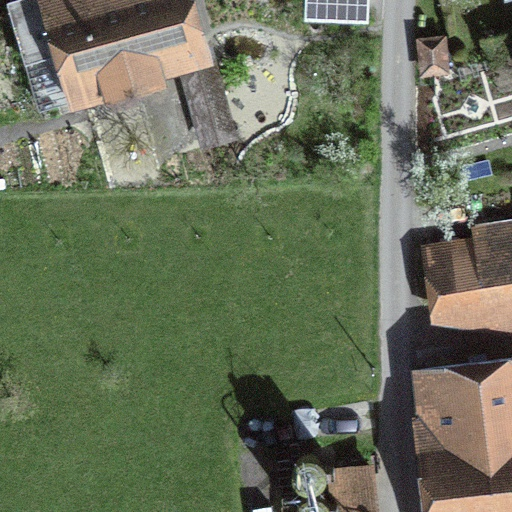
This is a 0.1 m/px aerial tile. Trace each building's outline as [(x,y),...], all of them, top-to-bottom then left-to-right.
[(175,0),(15,0),(48,110),(195,67),(175,0)] [(248,0),(199,0),(215,55),(260,42),(248,0)] [(362,0),(312,0),(312,15),(362,17),(362,0)] [(448,70),(446,39),(421,41),(424,72),(448,70)] [(480,241),(429,248),(435,327),(511,329),(511,223),(478,228),(480,241)] [(511,511),(511,360),(416,372),(432,511),(511,511)] [(293,456),(283,462),(280,472),(286,485),(300,488),(310,481),(313,472),(309,461),(301,456),(293,456)] [(379,511),(374,466),(334,470),(338,511),(379,511)] [(295,497),(285,504),(282,511),(314,511),(311,503),(304,498),(295,497)]
